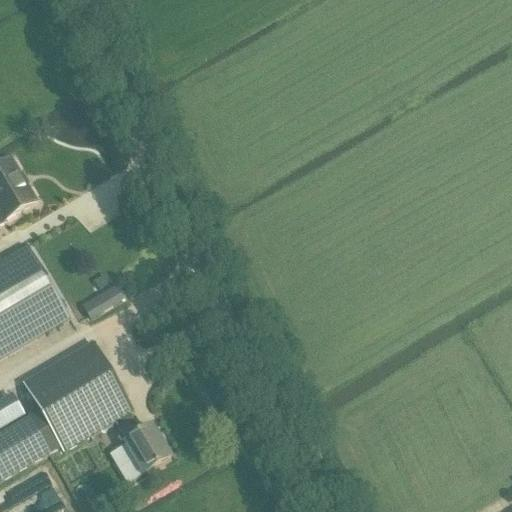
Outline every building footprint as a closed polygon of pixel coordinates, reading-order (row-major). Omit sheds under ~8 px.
[(0,227),(37,205),(12,162),(0,169),(0,227)] [(0,363),(70,322),(27,250),(0,265),(0,363)] [(104,296),(112,310),(126,302),(118,288),(104,296)] [(91,323),(104,315),(96,301),(82,309),(91,323)] [(141,438),(129,417),(133,415),(127,403),(93,346),(22,387),(39,415),(0,437),(0,486),(60,451),(63,456),(116,425),(128,446),(127,446),(146,479),(171,465),(161,448),(152,432),(141,438)] [(12,397),(0,404),(0,433),(25,419),(12,397)]
